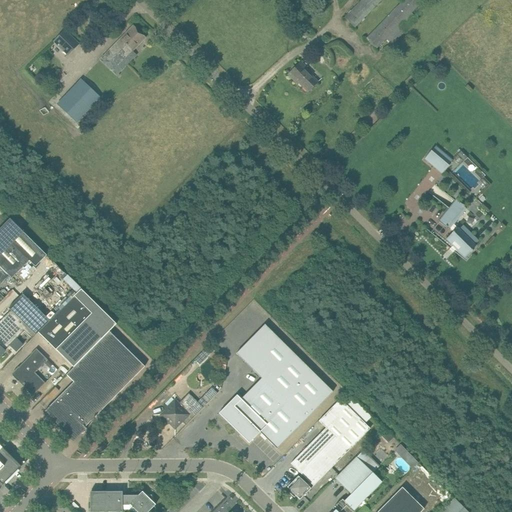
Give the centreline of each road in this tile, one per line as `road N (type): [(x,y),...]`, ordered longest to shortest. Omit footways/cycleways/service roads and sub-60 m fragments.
road 1 (unclassified): [(511,369),(139,0)]
road 2 (unclassified): [(275,511),(221,468),(53,466)]
